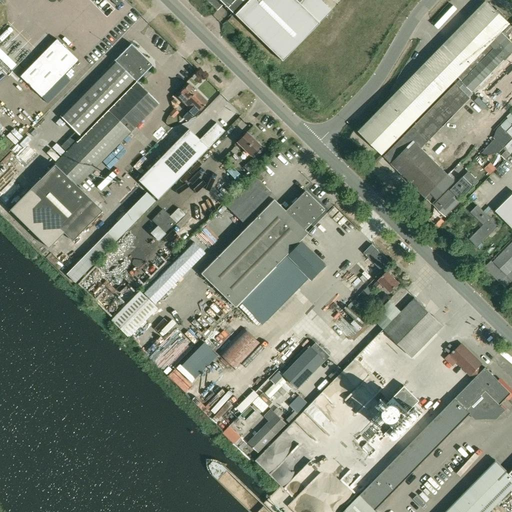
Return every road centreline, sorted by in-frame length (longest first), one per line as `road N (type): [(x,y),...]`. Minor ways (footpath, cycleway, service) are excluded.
road 1 (residential): [(511,339),(314,144)]
road 2 (unknown): [(441,338),(342,432),(354,458),(394,444)]
road 3 (residential): [(314,144),(168,0)]
road 4 (unknown): [(188,19),(158,123),(107,183)]
road 5 (unclassified): [(314,144),(367,91),(430,0)]
road 6 (unknown): [(394,444),(443,387),(441,338)]
